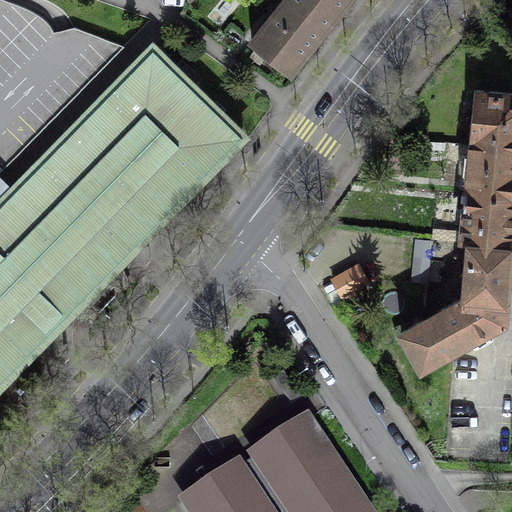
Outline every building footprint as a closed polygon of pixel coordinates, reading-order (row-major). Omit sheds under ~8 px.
[(324,28),(289,0),(283,0),(251,41),(289,71),(290,70),(289,69),(301,54),(302,55),(324,28)] [(289,0),(324,28),(334,16),(331,15),(343,0),(345,1),(345,0),(289,0)] [(0,382),(45,337),(244,135),(152,46),(0,200),(0,382)] [(511,93),(473,90),(469,144),(471,144),(511,148),(511,93)] [(466,192),(511,196),(511,148),(471,144),(466,192)] [(461,240),(466,240),(511,245),(511,232),(511,196),(466,192),(465,192),(461,240)] [(504,320),(511,245),(466,240),(461,298),(401,331),(421,366),(504,320)] [(358,264),(332,278),(345,301),(371,286),(358,264)] [(376,511),(308,409),(246,450),(251,456),(243,461),(239,455),(178,495),(190,511),(376,511)]
